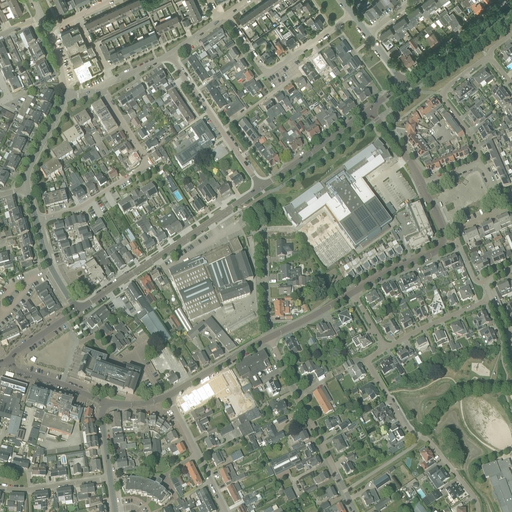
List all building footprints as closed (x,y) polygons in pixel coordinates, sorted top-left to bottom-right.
[(65,3),(57,6),(58,7),(57,7),(58,10),(59,10),(60,12),(68,9),(67,5),(70,4),(72,8),(76,6),(72,0),(70,0),(65,3)] [(143,6),(139,0),(136,0),(133,1),(137,9),(143,6)] [(268,0),(267,0),(263,3),(268,9),(272,5),(268,0)] [(378,0),(372,5),(379,14),(382,11),(382,10),(383,9),(384,10),(386,9),(379,0),(378,0)] [(379,0),(386,9),(388,7),(387,6),(388,5),(389,6),(393,3),(390,0),(379,0)] [(424,11),(428,16),(429,15),(430,17),(432,16),(431,14),(431,13),(430,12),(434,9),(432,8),(427,0),(422,4),(422,5),(426,9),(424,11)] [(427,0),(432,8),(434,9),(435,10),(439,8),(442,5),(438,0),(436,2),(434,0),(427,0)] [(463,0),(462,1),(466,7),(470,4),(474,10),(477,14),(481,11),(472,0),(463,0)] [(472,0),(481,11),(484,8),(483,6),(482,5),(485,2),(486,4),(490,0),(480,0),(479,1),(478,0),(472,0)] [(133,1),(128,4),(132,11),(137,9),(133,1)] [(10,12),(12,11),(20,8),(17,2),(10,6),(7,7),(10,12)] [(194,2),(187,5),(190,10),(197,7),(194,2)] [(301,10),(304,8),(306,11),(311,8),(307,2),(302,5),(300,2),(294,5),(297,9),(298,9),(299,11),(301,10)] [(263,12),(268,9),(263,3),(259,6),(263,12)] [(128,4),(123,6),(126,14),(132,11),(128,4)] [(372,5),(365,10),(364,9),(361,11),(369,21),(371,19),(375,17),(379,14),(372,5)] [(123,6),(117,9),(121,16),(122,19),(127,16),(126,14),(123,6)] [(258,15),(260,18),(261,17),(265,14),(263,12),(259,6),(254,9),(258,15)] [(192,16),(199,12),(197,7),(190,10),(187,11),(189,15),(186,17),(188,20),(190,18),(190,17),(192,16)] [(418,7),(413,11),(418,18),(421,16),(421,17),(423,15),(425,18),(426,17),(428,16),(424,11),(422,12),(418,8),(418,7)] [(23,13),(20,8),(12,11),(15,17),(23,13)] [(121,16),(117,9),(112,11),(116,19),(117,21),(119,20),(118,18),(121,16)] [(253,19),(258,15),(254,9),(249,13),(253,19)] [(112,11),(107,14),(110,21),(113,20),(116,19),(112,11)] [(418,18),(413,11),(408,15),(412,20),(410,22),(413,26),(418,23),(417,22),(418,21),(416,19),(418,18)] [(199,12),(192,16),(195,21),(202,18),(199,12)] [(250,25),(251,24),(255,21),(253,19),(249,13),(244,16),(250,25)] [(455,31),(458,28),(449,16),(447,13),(444,15),(440,18),(439,19),(443,24),(447,21),(455,31)] [(452,13),(449,16),(458,28),(462,25),(452,13)] [(105,24),(110,21),(107,14),(101,16),(105,24)] [(96,19),(100,26),(105,24),(101,16),(96,19)] [(177,16),(171,18),(175,26),(180,23),(177,16)] [(250,25),(244,16),(239,20),(243,26),(245,30),(250,26),(249,25),(250,25)] [(166,21),(169,28),(175,26),(171,18),(166,21)] [(315,30),(317,28),(322,24),(318,18),(314,22),(312,19),(306,23),(308,26),(311,24),(312,27),(312,26),(315,30)] [(404,18),(399,22),(404,29),(405,30),(410,27),(411,29),(413,26),(410,22),(408,23),(404,18)] [(91,21),(94,29),(100,26),(96,19),(91,21)] [(85,24),(89,32),(94,29),(91,21),(85,24)] [(164,31),(169,28),(166,21),(161,23),(164,31)] [(396,32),(400,39),(404,36),(403,34),(404,33),(402,30),(404,29),(399,22),(394,25),(394,26),(398,31),(396,32)] [(155,25),(159,33),(164,31),(161,23),(155,25)] [(306,36),(302,30),(304,29),(301,24),(296,27),(299,32),(296,34),(300,40),(306,36)] [(425,29),(427,33),(430,30),(431,31),(434,28),(433,28),(431,24),(425,29)] [(61,35),(70,55),(87,47),(77,27),(61,35)] [(293,36),(291,33),(287,36),(285,38),(283,36),(278,29),(277,27),(273,29),(280,39),(281,40),(284,39),(285,41),(286,43),(289,47),(296,43),(293,38),(292,37),(293,36)] [(291,33),(293,36),(296,33),(291,27),(288,29),(289,31),(291,33)] [(398,41),(400,39),(396,32),(393,34),(390,29),(390,28),(385,32),(390,39),(392,37),(393,38),(394,37),(395,38),(396,39),(398,41)] [(220,30),(215,33),(220,42),(221,41),(222,41),(226,38),(220,30)] [(430,30),(427,33),(428,34),(429,36),(436,45),(440,43),(433,33),(431,31),(430,30)] [(25,40),(33,36),(30,31),(26,32),(22,34),(24,39),(25,40)] [(149,35),(153,43),(158,40),(155,32),(149,35)] [(389,43),(391,41),(390,39),(385,32),(380,36),(384,41),(383,42),(385,44),(386,44),(387,45),(389,43)] [(216,45),(219,42),(221,45),(223,43),(222,41),(221,41),(220,42),(215,33),(210,37),(216,45)] [(433,48),(436,45),(429,36),(428,34),(424,36),(433,48)] [(147,45),(153,43),(149,35),(144,38),(147,45)] [(25,40),(22,41),(26,50),(28,49),(29,49),(30,48),(31,48),(34,46),(33,43),(35,42),(33,36),(25,40)] [(210,37),(205,40),(209,46),(211,48),(212,47),(214,50),(217,48),(216,45),(210,37)] [(265,41),(262,37),(256,41),(259,45),(265,41)] [(138,40),(142,48),(147,45),(144,38),(138,40)] [(412,38),(408,41),(411,45),(414,49),(417,47),(418,46),(417,44),(413,39),(412,38)] [(275,50),(276,50),(279,54),(284,50),(281,46),(283,44),(281,40),(280,39),(278,41),(278,40),(274,43),(278,48),(275,50)] [(138,40),(132,43),(136,51),(142,48),(138,40)] [(205,40),(200,43),(206,52),(210,49),(211,48),(209,46),(205,40)] [(338,47),(336,49),(340,54),(337,56),(343,64),(347,61),(344,56),(350,52),(350,51),(350,52),(346,47),(346,46),(344,42),(338,47)] [(132,43),(127,46),(130,53),(136,51),(132,43)] [(411,64),(415,62),(414,60),(415,59),(411,54),(412,53),(409,49),(408,49),(407,48),(404,44),(399,48),(402,52),(404,55),(411,64)] [(31,48),(30,48),(31,51),(32,51),(35,56),(42,52),(40,47),(38,48),(36,45),(34,46),(31,48)] [(87,47),(70,55),(73,60),(94,51),(91,45),(87,47)] [(511,47),(510,45),(506,47),(507,49),(501,53),(504,58),(503,59),(506,62),(510,59),(509,57),(511,54),(511,47)] [(130,53),(127,46),(121,48),(125,56),(130,53)] [(121,48),(116,51),(119,59),(125,56),(121,48)] [(274,54),(271,50),(270,48),(266,51),(262,54),(266,58),(268,62),(274,58),(272,56),(274,54)] [(116,51),(115,51),(115,49),(109,52),(110,55),(112,58),(113,61),(119,59),(116,51)] [(225,56),(227,59),(230,63),(238,57),(234,50),(228,54),(225,56)] [(96,55),(94,51),(73,60),(75,65),(92,57),(96,55)] [(325,62),(329,68),(332,71),(334,70),(336,68),(331,62),(335,59),(333,57),(335,55),(333,52),(332,52),(330,53),(329,51),(328,51),(326,52),(326,53),(323,55),(327,61),(325,62)] [(36,66),(37,65),(42,63),(44,62),(43,59),(45,58),(42,52),(35,56),(32,57),(36,66)] [(191,67),(199,62),(199,61),(207,56),(204,52),(196,58),(195,55),(192,57),(193,58),(187,62),(191,67)] [(0,64),(0,65),(8,62),(11,60),(9,55),(7,55),(5,56),(0,58),(0,64)] [(92,57),(75,65),(82,80),(103,70),(96,55),(92,57)] [(408,67),(411,64),(404,55),(400,57),(408,67)] [(313,62),(316,68),(314,70),(318,75),(318,74),(323,70),(324,72),(329,68),(325,62),(323,64),(319,58),(316,60),(315,59),(313,61),(313,62)] [(343,64),(341,65),(343,68),(345,67),(346,66),(346,65),(348,63),(352,69),(351,70),(349,70),(346,71),(349,76),(351,74),(352,74),(354,72),(357,70),(361,67),(355,58),(348,63),(347,61),(343,64)] [(195,73),(208,64),(209,63),(208,61),(205,63),(204,62),(201,64),(199,62),(191,67),(195,73)] [(11,67),(8,62),(0,65),(3,71),(11,67)] [(240,72),(242,71),(246,68),(242,62),(233,68),(235,71),(238,69),(240,72)] [(36,66),(34,67),(36,72),(39,71),(41,74),(48,70),(46,64),(44,65),(42,63),(37,65),(36,66)] [(223,67),(219,70),(220,72),(220,73),(230,66),(229,63),(223,67)] [(207,73),(205,69),(207,68),(209,66),(208,64),(195,73),(199,78),(207,73)] [(222,76),(227,72),(232,68),(230,66),(220,73),(221,74),(222,76)] [(11,74),(13,73),(11,67),(3,71),(1,72),(4,77),(11,74)] [(307,67),(301,71),(304,75),(306,78),(309,82),(314,79),(318,76),(317,74),(314,70),(311,72),(307,67)] [(354,84),(359,90),(361,93),(365,100),(370,96),(364,88),(372,82),(363,69),(360,71),(364,75),(359,79),(362,83),(359,86),(356,83),(354,84)] [(39,82),(41,85),(45,83),(43,79),(51,76),(48,70),(41,74),(36,76),(39,82)] [(207,73),(199,78),(198,79),(202,84),(208,80),(211,77),(213,76),(210,71),(207,73)] [(250,86),(252,84),(254,83),(252,79),(253,79),(249,73),(247,71),(242,75),(235,79),(237,82),(241,80),(242,82),(245,79),(248,82),(242,86),(244,90),(245,89),(250,86)] [(480,75),(479,75),(484,82),(487,85),(495,78),(490,72),(488,74),(485,71),(482,73),(482,72),(480,74),(480,75)] [(155,76),(162,85),(163,86),(167,84),(164,79),(165,78),(161,72),(155,76)] [(221,74),(220,73),(220,72),(213,76),(211,77),(213,80),(221,74)] [(6,83),(8,82),(14,79),(11,74),(4,77),(6,83)] [(213,80),(215,83),(217,81),(223,77),(222,76),(221,74),(213,80)] [(474,85),(477,90),(478,90),(482,87),(481,85),(482,84),(481,84),(484,82),(479,75),(479,76),(478,75),(476,77),(476,78),(474,79),(476,83),(474,85)] [(156,89),(162,85),(155,76),(150,79),(156,89)] [(14,79),(8,82),(11,88),(19,84),(18,84),(22,82),(19,77),(16,78),(14,79)] [(144,83),(147,88),(148,89),(152,87),(155,92),(158,91),(156,89),(150,79),(144,83)] [(311,89),(308,86),(306,81),(303,83),(300,80),(294,84),(299,91),(303,87),(307,92),(311,89)] [(346,91),(350,88),(346,84),(349,82),(348,80),(342,84),(345,90),(346,90),(346,91)] [(209,94),(217,88),(221,86),(217,81),(215,83),(212,85),(209,86),(205,89),(206,90),(205,91),(207,94),(208,93),(209,94)] [(471,95),(477,90),(474,85),(473,83),(469,86),(468,84),(462,89),(467,96),(470,94),(471,95)] [(19,84),(11,88),(13,93),(21,90),(19,84)] [(253,86),(252,84),(250,86),(245,89),(248,93),(252,90),(255,94),(261,90),(257,84),(253,86)] [(140,86),(134,90),(139,96),(140,99),(146,95),(144,92),(140,86)] [(296,90),(294,92),(290,87),(284,91),(289,96),(292,94),(294,97),(298,102),(300,100),(302,103),(304,101),(296,90)] [(217,88),(209,94),(213,100),(224,93),(221,89),(219,91),(217,88)] [(361,93),(359,90),(356,92),(354,89),(352,91),(361,103),(365,100),(361,93)] [(457,96),(454,98),(458,104),(465,99),(465,100),(468,98),(467,96),(462,89),(455,94),(457,96)] [(491,94),(496,101),(499,99),(506,93),(503,89),(499,92),(497,90),(498,89),(491,94)] [(44,96),(52,100),(55,95),(44,90),(42,95),(44,96)] [(134,90),(129,93),(134,101),(137,98),(139,102),(141,100),(140,99),(139,96),(134,90)] [(169,97),(167,99),(168,100),(169,102),(171,100),(177,96),(174,91),(170,94),(168,95),(169,97)] [(226,94),(225,92),(224,93),(213,100),(217,105),(225,100),(227,98),(225,95),(226,94)] [(134,101),(129,93),(123,97),(129,106),(130,108),(134,106),(137,105),(135,102),(134,101)] [(502,108),(503,107),(509,103),(508,103),(508,104),(506,101),(510,98),(506,93),(499,99),(496,101),(502,108)] [(280,95),(274,99),(278,104),(281,102),(284,106),(286,108),(288,107),(290,109),(292,108),(285,99),(283,100),(280,95)] [(49,106),(52,100),(44,96),(43,99),(39,97),(38,100),(41,102),(44,103),(49,106)] [(177,96),(171,100),(174,105),(180,101),(177,96)] [(127,108),(129,106),(123,97),(117,101),(122,107),(125,105),(127,108)] [(441,105),(440,105),(437,101),(438,101),(435,97),(432,99),(432,100),(429,103),(434,110),(437,112),(437,113),(443,108),(441,105)] [(295,109),(298,107),(292,98),(288,100),(295,109)] [(329,101),(335,109),(338,107),(332,99),(331,99),(329,101)] [(343,104),(349,112),(354,108),(348,99),(342,103),(343,104)] [(228,105),(225,100),(217,105),(217,106),(220,111),(228,105)] [(485,102),(483,100),(481,102),(480,103),(475,106),(477,109),(483,104),(485,103),(485,102)] [(91,108),(93,112),(103,105),(101,101),(91,108)] [(174,105),(178,110),(184,106),(180,101),(174,105)] [(239,104),(237,101),(235,102),(230,106),(232,109),(232,108),(235,107),(237,105),(239,104)] [(269,102),(263,107),(266,111),(267,112),(268,113),(273,120),(276,117),(274,114),(279,111),(276,107),(275,106),(275,107),(273,108),(273,107),(272,107),(269,102)] [(317,102),(308,108),(310,111),(319,106),(317,102)] [(41,109),(49,113),(51,107),(49,106),(44,103),(41,109)] [(433,115),(437,112),(434,110),(429,103),(426,105),(425,105),(423,107),(429,114),(431,117),(433,115)] [(510,114),(511,112),(511,105),(510,107),(508,104),(509,103),(503,107),(507,115),(510,114)] [(346,115),(348,113),(349,112),(343,104),(339,107),(337,109),(343,116),(345,114),(346,115)] [(93,112),(95,116),(106,109),(103,105),(93,112)] [(282,116),(285,114),(279,105),(276,107),(279,111),(282,116)] [(184,106),(178,110),(181,115),(187,111),(184,106)] [(321,109),(332,124),(337,121),(334,117),(337,114),(332,108),(330,109),(331,110),(328,113),(323,107),(321,109)] [(429,114),(423,107),(420,109),(417,112),(420,116),(423,119),(425,117),(427,120),(431,117),(429,114)] [(477,109),(468,116),(469,118),(471,121),(482,112),(479,108),(477,109)] [(36,113),(43,117),(46,118),(49,113),(41,109),(40,112),(37,110),(36,113)] [(108,113),(106,109),(95,116),(98,119),(108,113)] [(321,113),(315,117),(316,119),(319,117),(322,122),(323,121),(325,123),(328,127),(332,124),(321,109),(319,110),(321,113)] [(135,129),(139,126),(140,126),(138,123),(141,121),(149,115),(146,110),(135,118),(136,120),(131,123),(135,129)] [(187,111),(181,115),(184,120),(190,116),(187,111)] [(33,118),(41,122),(43,117),(36,113),(33,112),(30,117),(33,119),(33,118)] [(87,125),(91,122),(86,114),(84,112),(80,114),(87,125)] [(483,119),(484,118),(483,118),(485,117),(482,112),(471,121),(472,123),(473,123),(475,125),(483,119)] [(100,123),(110,117),(108,113),(98,119),(100,123)] [(265,115),(271,123),(272,123),(274,121),(268,113),(265,115)] [(407,119),(416,124),(421,120),(415,113),(412,116),(411,116),(407,119),(408,119),(407,119)] [(80,114),(76,116),(83,127),(87,125),(80,114)] [(448,114),(444,117),(443,118),(448,125),(445,127),(447,130),(449,128),(452,132),(450,134),(452,137),(455,134),(458,138),(459,139),(460,138),(464,135),(448,114)] [(72,119),(77,126),(79,130),(83,127),(76,116),(72,119)] [(188,125),(189,124),(194,121),(190,116),(184,120),(188,125)] [(103,127),(113,121),(110,117),(100,123),(103,127)] [(38,128),(41,122),(33,118),(33,119),(30,124),(34,126),(38,128)] [(304,122),(306,124),(315,137),(320,133),(318,131),(322,128),(317,120),(311,124),(308,119),(304,122)] [(416,125),(416,124),(407,119),(407,120),(406,125),(407,125),(406,129),(415,130),(416,125)] [(156,123),(154,120),(145,126),(141,128),(143,131),(138,134),(142,140),(150,135),(148,132),(152,130),(150,128),(154,126),(153,125),(156,123)] [(238,126),(242,130),(248,125),(244,120),(238,126)] [(252,120),(250,122),(251,124),(248,125),(242,130),(245,135),(254,128),(252,125),(254,123),(252,120)] [(24,128),(31,131),(34,126),(30,124),(27,122),(24,121),(21,126),(24,128)] [(105,131),(115,124),(113,121),(103,127),(105,131)] [(481,136),(490,131),(488,128),(491,126),(488,121),(486,123),(482,125),(483,128),(478,131),(481,136)] [(199,142),(174,158),(182,169),(207,152),(206,151),(212,147),(210,144),(214,141),(201,122),(190,129),(199,142)] [(271,123),(268,125),(272,131),(276,128),(272,123),(271,123)] [(315,137),(306,124),(304,126),(303,127),(300,123),(295,127),(300,133),(305,130),(306,133),(311,140),(315,137)] [(115,124),(105,131),(107,135),(118,128),(115,124)] [(21,126),(16,134),(25,139),(27,136),(29,137),(31,131),(24,128),(21,126)] [(73,128),(80,139),(83,137),(79,130),(77,126),(73,128)] [(69,131),(76,142),(80,139),(73,128),(69,131)] [(149,151),(153,148),(158,145),(157,143),(159,141),(159,140),(163,138),(162,136),(165,134),(164,132),(167,130),(166,128),(159,132),(156,134),(151,137),(153,140),(145,145),(149,151)] [(254,128),(245,135),(249,140),(258,133),(257,132),(257,131),(255,128),(254,128)] [(288,137),(297,149),(302,146),(297,140),(301,137),(295,128),(291,131),(293,134),(291,136),(291,135),(289,137),(288,137)] [(415,135),(415,130),(406,129),(406,133),(405,133),(404,138),(405,138),(405,139),(414,136),(415,135)] [(262,134),(261,132),(259,130),(257,131),(257,132),(258,133),(249,140),(253,145),(259,139),(258,137),(262,134)] [(65,133),(72,144),(76,142),(69,131),(65,133)] [(495,138),(497,137),(495,132),(492,133),(490,131),(481,136),(484,141),(489,138),(491,141),(495,138)] [(293,153),(297,149),(288,137),(289,137),(286,132),(282,135),(286,141),(284,143),(287,147),(288,146),(293,153)] [(61,135),(66,143),(68,146),(72,144),(65,133),(61,135)] [(117,136),(115,133),(109,137),(105,140),(107,143),(111,140),(113,143),(115,141),(117,145),(121,143),(120,143),(125,140),(121,133),(117,136)] [(25,139),(16,134),(12,142),(23,148),(26,142),(24,141),(25,139)] [(405,139),(406,141),(408,143),(409,143),(411,146),(418,141),(422,139),(419,135),(414,136),(405,139)] [(413,150),(415,152),(423,147),(421,144),(424,142),(422,139),(418,141),(411,146),(414,149),(413,150)] [(500,148),(500,149),(502,148),(500,143),(498,144),(496,140),(485,145),(487,148),(486,148),(487,149),(486,150),(488,153),(489,154),(494,152),(498,150),(498,149),(500,148)] [(10,141),(7,147),(9,148),(13,150),(12,152),(17,155),(18,153),(20,154),(23,148),(12,142),(10,141)] [(281,142),(278,144),(283,152),(287,149),(281,142)] [(290,207),(283,210),(287,218),(287,217),(288,217),(289,219),(291,221),(291,222),(290,222),(296,228),(299,224),(301,222),(301,223),(301,224),(326,206),(338,225),(352,245),(355,249),(359,246),(358,246),(359,245),(362,249),(390,229),(387,225),(388,225),(392,222),(389,218),(375,199),(361,180),(384,164),(384,163),(384,164),(383,163),(390,160),(386,152),(386,153),(385,153),(384,151),(382,149),(383,148),(377,142),(372,148),(372,147),(372,146),(342,168),(342,169),(342,168),(343,169),(319,186),(319,185),(289,206),(289,207),(289,206),(290,207)] [(66,143),(62,145),(69,156),(73,154),(68,146),(66,143)] [(62,145),(58,148),(65,159),(69,156),(62,145)] [(128,145),(124,148),(122,145),(117,147),(112,150),(114,154),(118,151),(120,154),(125,151),(127,154),(128,153),(132,151),(128,145)] [(465,147),(461,149),(465,159),(469,157),(468,154),(471,153),(468,145),(464,146),(465,147)] [(166,160),(167,159),(168,159),(161,147),(155,151),(157,153),(152,156),(155,162),(160,159),(163,157),(166,160)] [(262,147),(257,150),(261,156),(270,169),(275,165),(270,159),(266,153),(264,150),(262,147)] [(423,147),(415,152),(417,155),(418,155),(420,158),(422,157),(427,153),(423,147)] [(65,159),(58,148),(54,150),(61,161),(65,159)] [(494,152),(489,153),(490,156),(490,157),(489,158),(492,161),(492,162),(493,162),(497,160),(502,158),(500,155),(502,153),(500,149),(500,148),(498,149),(498,150),(494,152)] [(454,161),(457,159),(454,153),(453,151),(452,149),(449,150),(449,154),(446,155),(451,165),(455,163),(454,161)] [(454,153),(457,159),(459,158),(460,160),(465,159),(461,149),(457,151),(456,150),(453,151),(454,153)] [(54,150),(51,152),(55,160),(57,163),(58,165),(60,164),(62,162),(61,161),(54,150)] [(270,159),(275,165),(279,162),(270,150),(268,151),(272,157),(270,159)] [(6,160),(10,162),(18,166),(20,161),(18,160),(20,156),(17,155),(12,152),(10,155),(9,155),(6,160)] [(90,153),(82,158),(84,162),(89,159),(93,157),(91,155),(90,153)] [(221,153),(211,160),(213,163),(223,156),(221,153)] [(443,158),(440,160),(442,166),(445,164),(446,167),(451,165),(446,155),(442,157),(443,158)] [(122,160),(119,161),(122,166),(125,170),(127,168),(124,164),(126,163),(129,167),(130,166),(131,166),(139,162),(135,156),(127,160),(126,158),(123,160),(122,161),(122,160)] [(497,160),(493,162),(494,165),(494,166),(493,167),(496,170),(496,171),(497,171),(501,169),(506,167),(504,163),(506,162),(504,157),(502,158),(497,160)] [(432,173),(436,171),(432,162),(431,159),(424,162),(428,172),(431,171),(432,173)] [(10,162),(6,160),(2,169),(3,169),(6,171),(9,172),(11,173),(13,171),(15,172),(18,166),(10,162)] [(51,162),(58,173),(62,171),(58,165),(55,160),(51,162)] [(442,166),(440,160),(437,161),(437,160),(432,162),(436,171),(441,169),(440,167),(442,166)] [(58,173),(51,162),(47,164),(54,175),(58,173)] [(44,167),(50,177),(54,175),(47,164),(44,167)] [(501,169),(497,171),(498,173),(497,174),(498,175),(497,175),(499,179),(500,180),(500,179),(505,177),(509,175),(508,172),(510,171),(508,166),(506,167),(501,169)] [(7,175),(9,172),(6,171),(3,169),(2,169),(0,167),(0,177),(7,181),(9,176),(7,175)] [(50,177),(44,167),(40,169),(46,180),(50,177)] [(108,175),(108,176),(111,180),(117,176),(112,168),(110,170),(111,173),(108,175)] [(227,168),(220,172),(224,178),(227,176),(225,173),(229,170),(227,168)] [(91,172),(88,174),(89,176),(90,177),(95,185),(98,183),(98,184),(100,187),(106,183),(103,178),(100,174),(95,178),(91,172)] [(228,178),(232,183),(235,187),(242,182),(236,172),(233,174),(233,175),(228,178)] [(76,184),(70,188),(72,192),(72,193),(72,194),(74,197),(75,196),(75,197),(78,201),(84,197),(82,193),(79,189),(78,187),(81,185),(77,180),(75,176),(73,173),(70,175),(76,184)] [(505,177),(500,179),(502,182),(501,182),(502,183),(501,184),(503,187),(504,188),(511,185),(511,186),(511,175),(511,174),(509,175),(505,177)] [(95,186),(90,177),(86,180),(88,183),(84,186),(89,194),(95,190),(94,188),(95,186)] [(217,191),(218,193),(221,197),(230,191),(222,180),(220,182),(223,186),(220,188),(217,183),(216,184),(214,181),(213,179),(208,182),(212,189),(215,187),(217,190),(217,191)] [(157,195),(154,189),(151,185),(145,188),(151,197),(154,195),(154,196),(157,195)] [(216,200),(207,187),(200,192),(207,203),(211,201),(212,202),(216,200)] [(140,192),(141,193),(146,201),(148,200),(148,199),(151,197),(145,188),(140,192)] [(54,208),(59,207),(56,194),(55,191),(50,192),(51,196),(54,208)] [(65,192),(60,193),(63,206),(68,204),(67,200),(70,199),(69,195),(65,196),(65,192)] [(141,193),(137,196),(135,193),(134,194),(141,205),(143,204),(144,205),(147,203),(146,201),(141,193)] [(45,210),(50,209),(47,197),(46,194),(42,195),(42,197),(42,198),(45,210)] [(132,198),(130,200),(135,208),(134,208),(135,210),(138,208),(138,207),(141,205),(134,194),(131,195),(132,198)] [(204,209),(195,197),(192,199),(193,202),(190,204),(191,206),(194,210),(196,214),(200,211),(201,212),(204,210),(203,209),(204,209)] [(6,200),(7,206),(15,204),(14,198),(6,200)] [(129,198),(123,202),(129,211),(131,209),(132,210),(134,208),(135,208),(130,200),(129,198)] [(123,202),(117,205),(123,215),(126,213),(126,212),(129,211),(123,202)] [(6,213),(8,212),(17,210),(15,204),(7,206),(8,210),(5,210),(6,213)] [(404,240),(406,245),(408,244),(411,251),(429,244),(426,237),(431,235),(432,237),(419,204),(411,207),(410,205),(406,206),(407,209),(408,208),(419,234),(421,233),(421,235),(407,241),(407,239),(404,240)] [(176,210),(173,211),(177,218),(179,221),(180,222),(180,221),(182,220),(183,221),(185,220),(187,222),(192,219),(189,213),(185,208),(178,213),(176,210)] [(8,212),(10,219),(13,218),(21,216),(20,210),(17,210),(8,212)] [(502,217),(507,228),(511,226),(511,225),(511,218),(511,216),(508,217),(507,215),(502,217)] [(13,218),(10,219),(11,224),(14,224),(23,222),(21,216),(13,218)] [(85,261),(91,257),(102,251),(102,250),(100,246),(88,228),(88,226),(87,225),(86,225),(85,222),(84,217),(77,219),(77,218),(70,219),(70,220),(64,222),(62,223),(61,223),(58,224),(54,225),(56,232),(53,233),(55,239),(56,239),(58,245),(59,245),(61,251),(63,251),(65,258),(64,258),(65,262),(68,271),(71,269),(72,268),(74,270),(84,267),(85,266),(87,264),(85,261)] [(146,217),(141,221),(148,232),(150,230),(155,237),(154,237),(156,240),(159,244),(166,239),(163,235),(162,232),(160,230),(159,230),(156,232),(153,228),(152,229),(148,222),(149,222),(147,217),(146,217)] [(165,217),(158,221),(164,230),(165,229),(170,237),(182,229),(173,217),(168,221),(165,217)] [(498,222),(495,223),(499,232),(502,231),(505,230),(505,229),(507,228),(502,217),(497,220),(498,222)] [(94,236),(105,229),(100,220),(94,223),(95,224),(89,227),(94,236)] [(15,230),(16,229),(27,227),(26,221),(23,222),(14,224),(15,230)] [(141,242),(143,245),(142,245),(147,252),(155,247),(151,240),(150,240),(146,233),(148,232),(141,221),(136,224),(138,227),(140,228),(144,234),(141,236),(144,240),(141,242)] [(499,232),(495,223),(492,224),(491,222),(486,224),(490,232),(491,235),(496,233),(499,232)] [(490,232),(486,224),(481,227),(482,229),(479,230),(482,237),(485,236),(486,237),(491,235),(490,232)] [(317,239),(328,231),(324,226),(313,233),(317,239)] [(27,227),(16,229),(17,236),(29,233),(27,227)] [(482,238),(482,237),(479,230),(477,231),(475,229),(470,231),(474,239),(479,237),(480,240),(483,239),(483,238),(482,238)] [(393,230),(390,232),(396,242),(399,240),(393,231),(393,230)] [(474,239),(470,231),(465,234),(466,236),(463,237),(466,244),(469,243),(469,241),(474,239)] [(350,253),(353,251),(339,233),(327,241),(326,240),(311,252),(324,272),(335,264),(336,263),(338,262),(350,253)] [(21,238),(23,244),(31,242),(29,235),(24,237),(21,238)] [(220,309),(219,304),(222,303),(222,305),(245,297),(249,295),(246,286),(244,283),(253,280),(244,255),(243,255),(241,250),(242,250),(241,248),(237,238),(229,242),(229,244),(200,258),(169,270),(171,275),(173,280),(178,294),(190,321),(220,309)] [(23,244),(24,250),(29,248),(32,248),(31,242),(23,244)] [(277,256),(282,256),(285,256),(285,252),(292,252),(291,245),(285,245),(284,242),(282,242),(277,242),(277,256)] [(131,252),(133,255),(134,256),(135,255),(137,258),(142,255),(135,243),(131,245),(134,250),(131,252)] [(393,255),(396,253),(398,256),(402,253),(398,245),(394,247),(391,243),(387,245),(389,248),(393,255)] [(125,266),(127,265),(120,252),(118,251),(115,245),(108,250),(104,253),(106,257),(108,259),(110,257),(119,271),(125,266)] [(394,256),(393,255),(389,248),(385,251),(383,246),(379,249),(381,252),(385,259),(385,258),(388,256),(390,259),(394,256)] [(121,249),(118,251),(120,252),(127,265),(133,261),(124,249),(123,248),(122,247),(121,249)] [(21,251),(23,257),(31,255),(29,248),(24,250),(21,251)] [(507,258),(508,258),(506,253),(503,248),(495,251),(497,256),(500,263),(506,260),(504,257),(506,256),(507,258)] [(386,260),(385,258),(385,259),(381,252),(377,254),(374,250),(370,252),(376,262),(380,260),(381,263),(386,260)] [(102,251),(91,257),(105,278),(107,276),(108,278),(113,274),(108,266),(110,265),(106,258),(102,251)] [(488,256),(491,263),(493,262),(495,265),(500,263),(497,256),(495,251),(492,253),(492,251),(486,253),(487,255),(488,256)] [(366,254),(362,256),(365,260),(368,266),(372,264),(373,267),(378,264),(376,262),(370,252),(367,254),(366,254)] [(1,255),(4,267),(12,265),(12,261),(10,255),(7,256),(7,254),(1,255)] [(23,257),(19,257),(20,261),(22,266),(26,265),(31,264),(30,261),(32,261),(31,255),(23,257)] [(482,257),(479,258),(481,263),(484,270),(490,267),(488,264),(491,263),(488,256),(487,255),(482,257)] [(448,259),(451,266),(454,265),(455,267),(459,266),(461,268),(464,267),(461,262),(460,258),(456,260),(454,256),(451,257),(448,258),(448,259)] [(105,278),(91,257),(85,261),(87,264),(85,266),(88,272),(90,272),(92,275),(85,279),(89,285),(94,282),(95,283),(99,281),(100,283),(106,279),(105,279),(105,278)] [(370,269),(368,266),(365,260),(361,263),(358,258),(354,261),(357,265),(360,271),(360,270),(364,269),(365,271),(370,269)] [(479,272),(484,270),(481,263),(479,258),(471,262),(472,263),(475,270),(477,269),(479,272)] [(443,266),(439,267),(442,274),(444,278),(447,277),(446,272),(448,271),(446,269),(448,268),(451,266),(448,259),(447,259),(444,260),(444,261),(441,262),(443,266)] [(362,273),(360,270),(360,271),(357,265),(353,267),(350,263),(349,264),(346,265),(349,270),(352,275),(353,275),(356,273),(357,276),(362,273)] [(336,265),(335,264),(324,272),(322,273),(324,275),(328,273),(327,271),(336,265)] [(430,266),(427,268),(431,277),(432,280),(437,278),(436,277),(442,274),(439,267),(438,265),(439,267),(435,269),(434,266),(431,267),(430,266)] [(298,278),(299,278),(298,269),(295,269),(295,271),(289,271),(289,267),(280,267),(280,273),(283,273),(283,276),(282,276),(282,280),(287,280),(287,283),(292,283),(298,282),(298,278)] [(354,278),(353,275),(352,275),(349,270),(345,272),(343,268),(339,270),(345,280),(348,278),(350,280),(354,278)] [(427,268),(423,269),(424,270),(421,272),(422,275),(418,276),(421,283),(427,281),(427,279),(431,277),(427,268)] [(159,284),(160,284),(162,288),(169,284),(166,279),(162,282),(159,277),(161,276),(159,273),(158,274),(156,272),(150,275),(153,281),(156,279),(159,284)] [(416,287),(418,288),(419,285),(421,285),(417,277),(414,278),(412,274),(410,276),(410,275),(406,277),(411,289),(414,287),(416,287)] [(146,276),(139,281),(142,286),(143,288),(148,296),(145,298),(151,305),(156,302),(153,297),(157,295),(155,291),(150,284),(151,283),(149,281),(146,276)] [(400,280),(402,283),(398,285),(402,293),(404,292),(406,293),(406,291),(408,290),(411,289),(406,277),(403,278),(403,279),(400,280)] [(473,290),(469,281),(465,283),(466,288),(458,291),(461,297),(460,297),(461,300),(462,300),(462,301),(472,297),(469,291),(473,290)] [(502,284),(507,295),(511,293),(511,285),(509,287),(507,282),(502,284)] [(43,304),(50,315),(50,316),(55,313),(54,311),(56,310),(58,311),(60,310),(59,307),(57,306),(57,304),(55,303),(55,301),(53,300),(53,297),(51,294),(51,291),(49,290),(49,288),(47,287),(47,284),(45,283),(34,290),(36,292),(36,293),(43,304)] [(393,284),(388,287),(386,285),(381,288),(386,297),(389,295),(391,298),(395,296),(395,297),(399,295),(395,289),(393,284)] [(498,291),(496,292),(500,301),(502,300),(501,297),(507,295),(502,284),(496,286),(498,291)] [(128,289),(135,299),(134,299),(135,299),(136,301),(136,302),(137,302),(139,305),(139,306),(142,309),(141,309),(142,310),(142,309),(143,311),(143,312),(144,314),(146,316),(153,312),(154,312),(145,299),(138,287),(135,289),(135,288),(133,286),(130,287),(128,289)] [(279,295),(284,295),(290,294),(290,286),(279,287),(279,295)] [(458,300),(454,290),(452,291),(450,292),(452,295),(446,297),(449,303),(451,308),(457,305),(455,302),(458,300)] [(365,298),(369,305),(374,303),(376,301),(378,304),(384,300),(383,299),(380,295),(378,297),(377,295),(376,295),(374,292),(365,298)] [(39,313),(44,320),(50,316),(46,309),(45,309),(44,307),(42,304),(43,304),(36,293),(30,301),(35,309),(40,306),(41,308),(43,311),(39,313)] [(436,296),(435,299),(436,303),(429,306),(431,311),(433,315),(436,314),(437,312),(439,313),(442,312),(440,308),(443,307),(444,309),(442,304),(438,295),(436,296)] [(274,309),(275,309),(283,309),(288,308),(288,302),(293,301),(293,297),(284,297),(284,302),(279,302),(274,302),(274,309)] [(20,312),(23,318),(29,327),(35,324),(37,323),(37,324),(42,321),(40,316),(35,309),(30,301),(20,312)] [(306,305),(301,308),(304,314),(309,312),(306,305)] [(426,308),(426,306),(417,310),(418,312),(414,313),(416,318),(418,317),(420,321),(426,318),(425,314),(428,312),(426,308)] [(91,335),(103,326),(109,321),(113,318),(103,307),(90,317),(82,323),(91,335)] [(275,309),(276,318),(283,318),(283,314),(288,314),(288,311),(288,308),(283,309),(275,309)] [(180,309),(174,312),(187,333),(192,330),(180,309)] [(400,323),(402,325),(404,329),(412,325),(409,320),(412,318),(408,310),(401,314),(404,321),(400,323)] [(23,318),(20,312),(17,315),(17,316),(16,316),(14,319),(16,323),(20,330),(17,331),(19,335),(22,333),(27,330),(26,329),(29,327),(23,318)] [(138,318),(140,321),(141,320),(159,347),(171,339),(153,312),(146,316),(144,314),(138,318)] [(338,317),(338,318),(339,319),(342,327),(349,323),(348,320),(351,319),(348,314),(347,314),(346,312),(340,316),(339,316),(338,317)] [(476,321),(473,322),(475,326),(477,324),(478,325),(479,327),(479,328),(477,329),(476,329),(477,331),(483,329),(482,326),(484,325),(489,323),(487,320),(488,320),(485,313),(480,314),(479,313),(478,314),(477,315),(478,316),(477,316),(479,319),(476,321)] [(210,318),(204,324),(218,340),(228,352),(231,351),(238,347),(234,343),(233,344),(222,332),(210,318)] [(392,321),(386,325),(382,328),(386,334),(390,332),(392,335),(399,332),(396,327),(392,321)] [(194,329),(192,330),(197,336),(206,327),(202,322),(194,329)] [(231,330),(230,327),(235,326),(234,322),(226,324),(228,331),(231,330)] [(8,324),(0,332),(0,336),(2,342),(19,335),(17,331),(16,328),(14,323),(9,326),(8,324)] [(114,329),(117,332),(123,327),(124,327),(121,323),(114,329)] [(456,335),(456,334),(462,331),(464,335),(467,334),(464,326),(461,328),(458,323),(450,327),(453,332),(452,334),(456,335)] [(107,326),(105,327),(102,330),(107,337),(111,334),(112,333),(110,330),(109,329),(113,326),(111,324),(107,326)] [(324,325),(322,325),(321,324),(316,327),(318,332),(319,334),(316,335),(317,339),(331,337),(332,338),(335,335),(328,324),(325,326),(324,325)] [(112,344),(114,347),(122,341),(125,339),(128,336),(126,334),(127,333),(123,327),(117,332),(116,333),(117,334),(119,333),(119,334),(118,335),(115,337),(111,340),(113,343),(112,344)] [(487,329),(479,333),(481,337),(485,346),(488,344),(491,343),(496,341),(491,331),(488,332),(487,329)] [(192,330),(187,335),(192,341),(197,336),(192,330)] [(448,342),(446,337),(444,332),(442,333),(441,332),(440,333),(440,334),(438,335),(437,332),(432,335),(436,345),(436,344),(437,347),(448,342)] [(360,336),(352,340),(356,347),(361,345),(363,349),(371,344),(366,335),(361,338),(360,336)] [(294,355),(298,353),(300,352),(298,347),(297,348),(293,339),(285,343),(290,351),(292,350),(294,355)] [(414,345),(417,349),(418,352),(420,351),(421,351),(422,351),(424,351),(425,351),(426,350),(427,349),(427,348),(427,347),(429,346),(428,343),(426,339),(421,341),(419,342),(414,345)] [(122,341),(114,347),(117,350),(118,349),(120,351),(127,345),(128,346),(131,344),(127,340),(124,343),(122,341)] [(316,344),(304,352),(307,357),(320,349),(316,344)] [(223,355),(218,347),(215,348),(213,345),(205,350),(206,352),(209,357),(212,355),(215,360),(223,355)] [(77,376),(80,377),(85,378),(84,382),(89,384),(90,383),(126,395),(127,393),(133,395),(137,382),(139,383),(143,373),(141,372),(127,367),(124,374),(104,367),(107,358),(83,349),(81,355),(85,356),(84,358),(84,357),(77,376)] [(399,364),(408,359),(408,360),(414,357),(412,354),(410,350),(406,352),(405,350),(400,352),(400,351),(396,354),(398,357),(395,358),(399,364)] [(267,360),(263,352),(246,362),(247,362),(249,367),(246,369),(244,364),(235,368),(241,378),(246,375),(254,389),(262,385),(256,375),(265,370),(271,367),(267,360)] [(192,357),(192,358),(195,362),(199,360),(202,367),(208,363),(203,354),(198,357),(196,354),(192,357)] [(384,375),(388,373),(391,371),(389,367),(393,365),(389,358),(385,360),(386,361),(384,362),(384,363),(380,365),(383,370),(381,371),(384,375)] [(198,370),(195,365),(194,363),(192,360),(189,362),(191,365),(187,367),(188,369),(190,374),(198,370)] [(305,364),(306,365),(298,369),(302,376),(307,373),(307,374),(309,373),(310,374),(314,372),(315,373),(314,373),(318,379),(324,376),(320,369),(316,371),(311,361),(305,364)] [(346,370),(353,366),(350,361),(343,364),(346,370)] [(400,366),(399,364),(395,366),(400,376),(401,375),(404,373),(400,366)] [(354,382),(356,381),(360,378),(361,379),(363,378),(363,377),(365,375),(361,369),(363,368),(360,365),(352,370),(356,376),(352,378),(354,382)] [(183,404),(178,406),(183,414),(184,414),(185,413),(189,410),(189,409),(192,407),(193,409),(196,408),(195,407),(197,406),(199,405),(200,405),(200,404),(201,404),(200,402),(202,401),(203,402),(208,399),(209,400),(211,399),(210,398),(225,389),(228,393),(229,392),(228,390),(230,389),(228,387),(233,384),(235,388),(239,386),(230,370),(222,375),(196,390),(195,390),(191,392),(192,393),(188,396),(187,394),(180,399),(183,404)] [(168,374),(170,378),(167,380),(170,386),(178,382),(175,377),(175,376),(174,376),(172,372),(169,374),(168,374)] [(1,379),(1,382),(0,384),(0,392),(0,403),(7,406),(13,386),(10,385),(11,382),(1,379)] [(24,396),(27,387),(11,382),(10,385),(13,386),(7,406),(0,403),(0,418),(10,421),(7,435),(16,437),(23,412),(20,412),(21,408),(19,407),(22,395),(24,396)] [(271,388),(273,393),(272,394),(273,397),(278,394),(277,392),(279,390),(276,383),(272,385),(271,383),(266,385),(268,389),(271,388)] [(259,393),(262,391),(260,387),(257,389),(257,388),(251,391),(254,396),(260,393),(259,393)] [(332,402),(326,392),(324,387),(313,394),(325,415),(329,412),(333,410),(329,403),(332,402)] [(363,388),(359,390),(361,394),(360,395),(363,400),(368,397),(369,396),(372,401),(375,399),(379,396),(374,388),(372,389),(370,387),(364,391),(363,388)] [(48,393),(31,388),(26,405),(37,408),(34,417),(42,420),(50,394),(48,393)] [(42,421),(40,427),(70,435),(74,423),(79,424),(83,410),(72,407),(74,401),(50,394),(42,421)] [(275,401),(270,404),(268,405),(271,411),(275,409),(276,411),(277,410),(278,413),(286,409),(283,403),(277,406),(275,401)] [(238,428),(243,439),(254,433),(253,433),(248,423),(256,419),(255,419),(260,417),(256,408),(237,418),(241,426),(238,428)] [(391,423),(390,422),(393,420),(386,408),(382,411),(381,411),(379,408),(372,412),(376,420),(380,417),(382,421),(385,425),(388,423),(388,424),(391,423)] [(195,413),(191,415),(194,421),(197,420),(198,423),(204,420),(201,414),(203,413),(204,413),(203,409),(199,411),(195,413)] [(83,410),(81,417),(81,419),(81,422),(81,424),(82,428),(94,426),(93,420),(92,420),(92,417),(91,417),(92,412),(86,410),(83,410)] [(116,414),(110,415),(112,429),(118,429),(118,430),(121,429),(119,415),(117,415),(116,414)] [(130,418),(130,415),(123,415),(123,420),(123,423),(124,430),(134,430),(134,428),(133,428),(133,418),(130,418)] [(136,418),(133,418),(133,428),(134,428),(134,430),(134,434),(140,433),(143,451),(149,450),(149,453),(151,452),(148,432),(147,417),(144,417),(144,416),(136,416),(136,418)] [(155,427),(155,418),(155,416),(150,416),(150,417),(147,417),(148,432),(152,432),(155,427)] [(324,422),(325,423),(329,431),(334,428),(338,426),(341,431),(350,425),(347,420),(345,422),(344,422),(341,424),(337,417),(330,421),(330,420),(329,421),(328,420),(324,422)] [(152,432),(157,434),(164,422),(165,422),(160,419),(159,420),(156,418),(155,418),(155,427),(152,432)] [(200,422),(195,424),(200,435),(205,432),(204,429),(207,428),(206,425),(208,424),(206,419),(200,422)] [(165,435),(168,432),(172,428),(167,424),(167,425),(164,422),(157,434),(155,436),(156,436),(155,437),(157,439),(158,439),(165,435)] [(269,438),(264,440),(267,447),(268,446),(268,448),(273,445),(279,442),(278,440),(285,436),(282,432),(276,435),(274,430),(273,427),(271,423),(266,425),(268,429),(266,430),(268,433),(267,434),(269,438)] [(346,428),(348,432),(350,430),(351,431),(356,426),(354,423),(346,428)] [(95,450),(98,450),(95,426),(94,426),(82,428),(83,435),(85,451),(89,451),(95,450)] [(222,436),(233,431),(230,426),(219,431),(222,436)] [(387,437),(388,439),(391,444),(395,441),(394,440),(396,439),(397,441),(404,438),(400,431),(397,433),(396,431),(398,430),(395,426),(391,429),(389,430),(390,431),(386,433),(388,437),(387,437)] [(208,436),(217,432),(215,428),(207,432),(208,436)] [(18,430),(16,440),(22,441),(24,432),(18,430)] [(294,444),(300,441),(302,443),(308,440),(305,433),(302,434),(301,431),(290,436),(294,444)] [(174,433),(169,435),(167,437),(163,439),(165,442),(168,440),(170,443),(177,440),(174,433)] [(343,434),(342,435),(337,437),(338,438),(331,441),(337,453),(339,452),(341,452),(342,451),(343,450),(345,449),(342,443),(347,440),(346,437),(345,437),(343,434)] [(125,441),(124,439),(123,439),(122,436),(118,437),(113,438),(114,445),(119,444),(120,451),(125,450),(130,449),(136,448),(135,444),(129,445),(126,445),(126,442),(125,441)] [(208,451),(213,448),(219,445),(217,441),(215,436),(211,438),(204,442),(208,451)] [(160,454),(158,440),(151,441),(152,448),(151,448),(152,454),(160,454)] [(251,444),(254,451),(258,449),(253,440),(250,442),(251,444)] [(405,447),(402,443),(393,449),(396,453),(405,447)] [(182,445),(178,447),(176,448),(175,445),(169,449),(172,455),(178,452),(180,455),(186,452),(182,445)] [(295,467),(301,464),(300,463),(296,454),(306,448),(305,446),(300,448),(293,451),(293,452),(286,456),(293,468),(296,467),(295,467)] [(7,447),(7,450),(0,449),(0,461),(3,463),(3,462),(7,462),(8,456),(11,457),(13,449),(7,447)] [(35,456),(39,456),(39,448),(35,447),(32,458),(31,464),(34,464),(35,458),(35,456)] [(307,459),(300,463),(301,464),(304,462),(304,464),(311,460),(310,458),(311,458),(310,457),(316,454),(312,447),(306,450),(307,451),(303,452),(304,455),(307,459)] [(137,472),(137,471),(137,467),(135,467),(134,464),(133,463),(134,462),(128,458),(127,459),(126,458),(125,450),(120,451),(115,452),(117,469),(118,469),(123,470),(124,474),(137,472)] [(420,455),(422,459),(424,462),(419,465),(424,472),(431,467),(428,463),(433,459),(427,450),(425,451),(424,450),(420,452),(421,454),(420,455)] [(230,456),(233,462),(243,457),(240,451),(230,456)] [(224,462),(220,452),(211,456),(216,466),(221,463),(222,464),(224,462)] [(13,453),(10,464),(12,464),(12,466),(12,467),(19,469),(22,458),(18,457),(16,456),(16,454),(13,453)] [(22,458),(19,469),(23,470),(27,470),(28,465),(29,464),(25,463),(25,460),(26,454),(23,454),(22,458)] [(348,463),(355,460),(352,454),(345,458),(348,463)] [(57,467),(60,466),(59,459),(64,458),(64,456),(59,456),(55,457),(57,467)] [(270,464),(276,477),(293,468),(286,456),(270,464)] [(295,467),(296,467),(297,470),(299,471),(303,469),(303,468),(303,467),(306,465),(307,466),(312,467),(312,469),(321,464),(317,456),(312,459),(313,460),(311,460),(304,464),(304,462),(301,464),(295,467)] [(73,460),(74,466),(70,467),(70,472),(73,472),(74,475),(81,474),(80,469),(83,468),(83,469),(87,469),(86,458),(83,458),(81,458),(82,459),(73,460)] [(482,468),(486,479),(489,478),(489,480),(492,487),(493,489),(494,493),(492,493),(494,501),(497,500),(501,511),(511,511),(511,477),(510,472),(509,469),(508,469),(510,468),(511,468),(511,465),(509,460),(501,463),(500,461),(501,461),(500,461),(482,468)] [(92,468),(90,469),(91,473),(93,473),(100,472),(99,462),(98,462),(94,463),(91,463),(92,468)] [(192,480),(199,477),(192,464),(185,467),(188,472),(189,474),(192,480)] [(350,464),(342,468),(346,476),(354,472),(350,464)] [(224,470),(219,472),(222,478),(228,476),(234,473),(230,465),(223,468),(224,470)] [(53,472),(50,473),(51,479),(58,478),(57,471),(57,467),(52,467),(53,472)] [(442,470),(438,473),(438,472),(438,471),(436,468),(432,470),(428,473),(430,477),(433,475),(436,479),(438,478),(442,483),(443,483),(445,481),(449,478),(446,474),(445,474),(442,470)] [(184,472),(182,469),(177,473),(178,476),(170,480),(175,489),(181,486),(183,485),(180,478),(182,476),(181,474),(184,472)] [(240,480),(245,478),(244,475),(243,474),(237,477),(235,473),(234,473),(228,476),(222,478),(224,485),(226,484),(227,486),(240,480)] [(322,483),(324,482),(328,480),(325,473),(319,476),(314,479),(316,482),(317,482),(318,485),(322,483)] [(430,477),(428,473),(426,474),(437,489),(444,485),(443,483),(442,483),(438,478),(436,479),(433,475),(430,477)] [(373,484),(376,490),(381,487),(390,481),(388,479),(385,475),(373,484)] [(202,484),(199,477),(192,480),(192,481),(189,482),(185,484),(186,487),(190,485),(191,485),(193,488),(195,487),(202,484)] [(126,478),(122,479),(123,488),(122,488),(125,495),(130,493),(130,494),(136,493),(136,495),(141,494),(141,496),(147,496),(148,496),(152,498),(152,499),(151,500),(157,502),(156,504),(161,506),(172,497),(170,495),(168,496),(167,495),(161,490),(158,489),(162,483),(157,480),(154,486),(148,483),(141,481),(133,480),(126,480),(126,478)] [(231,487),(226,489),(230,497),(236,494),(241,491),(237,484),(232,486),(231,487)] [(454,484),(450,487),(446,490),(453,501),(458,498),(459,498),(461,496),(462,495),(463,494),(460,490),(458,491),(454,484)] [(303,491),(305,494),(316,489),(315,485),(303,491)] [(93,486),(86,487),(87,495),(89,494),(94,494),(93,488),(93,486)] [(182,489),(181,486),(175,489),(180,498),(183,496),(181,491),(183,490),(182,489)] [(80,494),(77,495),(78,500),(88,499),(87,495),(86,487),(79,488),(80,493),(80,494)] [(295,499),(290,488),(283,492),(288,502),(295,499)] [(330,500),(333,499),(337,497),(333,488),(326,491),(326,493),(320,496),(321,500),(328,497),(330,500)] [(65,502),(71,501),(70,489),(63,490),(65,502)] [(63,490),(56,491),(58,503),(65,502),(63,490)] [(202,498),(208,496),(205,490),(199,493),(198,491),(195,493),(197,496),(200,495),(202,498)] [(436,501),(441,497),(437,491),(431,494),(436,501)] [(368,493),(362,496),(364,500),(363,501),(366,507),(371,505),(373,504),(376,502),(374,498),(371,492),(368,493)] [(40,493),(33,494),(34,502),(35,504),(37,504),(37,506),(40,506),(41,509),(42,509),(40,493)] [(236,494),(230,497),(234,504),(239,502),(240,501),(236,494)] [(7,502),(7,507),(7,508),(14,508),(13,511),(15,511),(16,495),(10,495),(9,502),(7,502)] [(20,511),(21,507),(23,507),(23,503),(23,500),(23,495),(16,495),(15,511),(20,511)] [(198,500),(201,506),(210,501),(208,496),(202,498),(198,500)] [(89,508),(95,506),(101,504),(100,497),(95,498),(88,499),(88,502),(89,508)] [(255,497),(244,503),(246,507),(257,501),(255,497)] [(376,511),(390,501),(388,498),(373,507),(376,511)] [(204,511),(213,507),(210,501),(201,506),(197,507),(199,511),(201,511),(204,511)] [(426,511),(418,501),(409,507),(413,511),(426,511)] [(186,503),(188,508),(190,511),(192,510),(193,510),(195,509),(194,506),(191,507),(188,502),(186,503)] [(327,502),(319,507),(322,511),(330,507),(327,502)]
